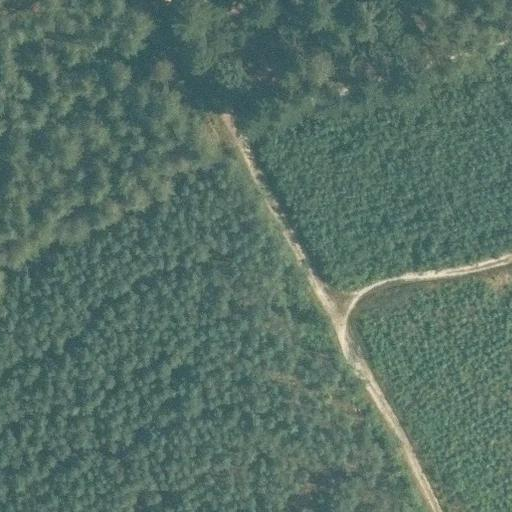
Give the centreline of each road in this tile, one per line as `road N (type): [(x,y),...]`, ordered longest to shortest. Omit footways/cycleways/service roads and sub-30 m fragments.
road 1 (track): [(436,511),(327,316),(511,264)]
road 2 (track): [(153,0),(327,316)]
road 3 (track): [(224,132),(511,44)]
